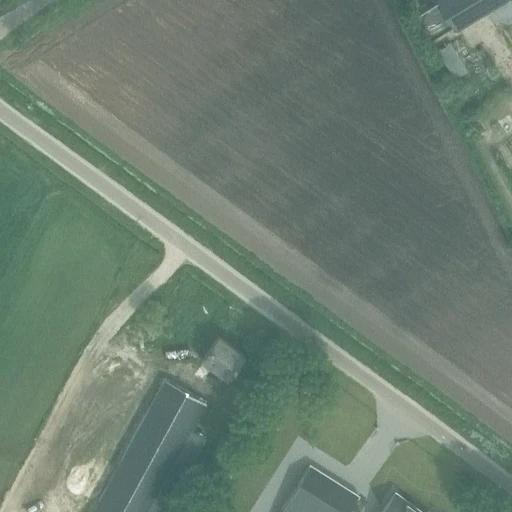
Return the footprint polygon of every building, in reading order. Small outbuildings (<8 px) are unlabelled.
[(439,0),(454,26),(497,0),(439,0)] [(244,355),(219,336),(202,359),(204,361),(193,376),(203,384),(215,369),(227,378),(244,355)] [(162,384),(93,511),(165,511),(203,443),(189,435),(205,407),(162,384)] [(310,466),(281,511),(347,511),(357,496),(310,466)] [(418,511),(395,495),(382,511),(418,511)]
